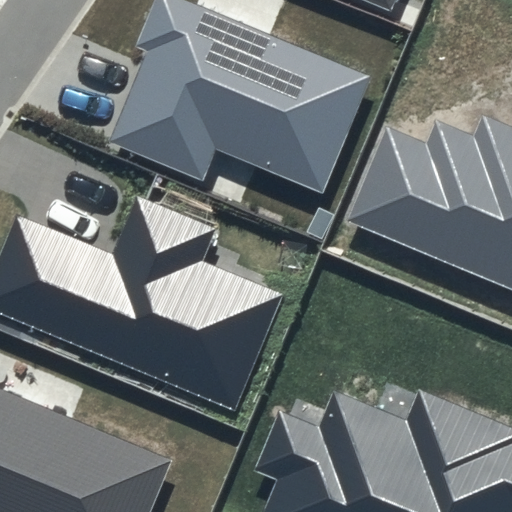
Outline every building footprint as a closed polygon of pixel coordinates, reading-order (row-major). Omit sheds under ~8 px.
[(370,76),(184,0),(154,0),(135,46),(146,50),(109,140),(205,180),(217,150),(322,193),(370,76)] [(511,127),(482,116),(474,135),(436,120),(427,144),(387,129),(350,221),(511,285),(511,127)] [(216,228),(136,194),(110,256),(19,217),(0,261),(0,310),(234,410),(284,294),(203,260),(216,228)] [(151,511),(173,459),(0,386),(0,511),(151,511)] [(511,511),(511,429),(419,391),(406,421),(334,392),(320,427),(275,409),(250,471),(276,481),(263,511),(511,511)]
